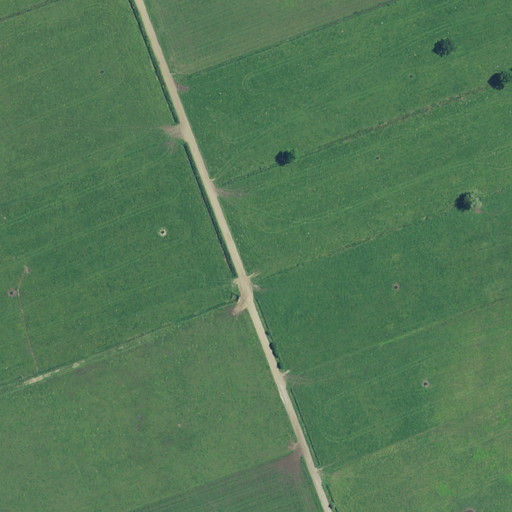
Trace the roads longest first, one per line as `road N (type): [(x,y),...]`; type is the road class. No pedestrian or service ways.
road 1 (track): [(326,511),(140,0)]
road 2 (track): [(0,383),(244,286)]
